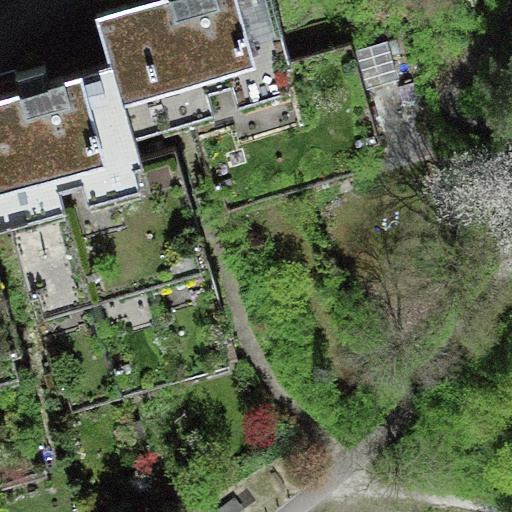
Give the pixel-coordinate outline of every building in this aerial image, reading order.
[(126,109),(128,109),(185,92),(185,91),(268,67),(291,61),(290,59),(273,0),(140,0),(97,13),(111,61),(112,60),(126,109)] [(268,67),(303,185),(311,183),(304,161),(379,139),(365,88),(398,79),(387,40),(353,50),(351,41),(290,59),(291,61),(268,67)] [(69,177),(109,166),(142,156),(141,154),(128,109),(126,109),(112,60),(111,61),(49,78),(45,64),(30,69),(15,73),(19,87),(0,92),(0,197),(2,197),(69,177)] [(303,185),(268,67),(185,91),(185,92),(213,188),(288,166),(294,187),(303,185)] [(142,156),(109,166),(120,204),(128,201),(145,259),(203,243),(175,145),(141,154),(142,156)] [(120,204),(109,166),(69,177),(80,215),(71,218),(88,276),(97,273),(137,262),(145,259),(128,201),(120,204)] [(30,293),(88,276),(71,218),(80,215),(69,177),(2,197),(30,293)] [(156,298),(173,355),(231,339),(203,243),(145,259),(137,262),(148,300),(156,298)] [(99,314),(116,372),(173,355),(156,298),(148,300),(137,262),(97,273),(108,311),(99,314)] [(30,293),(58,389),(116,372),(99,314),(108,311),(97,273),(88,276),(30,293)] [(0,278),(0,353),(20,348),(0,278)] [(0,353),(0,457),(48,444),(20,348),(0,353)]
